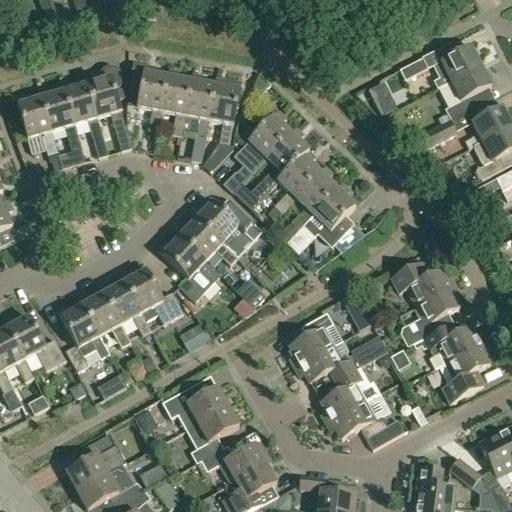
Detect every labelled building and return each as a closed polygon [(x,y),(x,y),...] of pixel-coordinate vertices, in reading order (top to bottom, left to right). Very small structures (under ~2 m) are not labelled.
[(450,85),(481,69),(471,50),(433,69),(439,81),(434,84),(437,92),(450,85)] [(405,85),(427,73),(421,62),(399,74),(405,85)] [(158,136),(162,116),(161,116),(168,80),(167,79),(153,78),(155,70),(133,66),(128,95),(140,97),(137,111),(151,114),(148,134),(158,136)] [(126,135),(113,93),(118,90),(121,85),(122,79),(120,74),(115,70),(110,69),(104,71),(100,75),(98,80),(94,81),(93,78),(84,81),(86,88),(96,122),(110,118),(116,138),(126,135)] [(481,69),(450,85),(460,104),(445,112),(450,123),(473,111),(467,101),(491,88),(481,69)] [(192,84),(191,84),(177,82),(178,75),(169,73),(167,79),(168,80),(161,116),(162,116),(175,118),(171,138),(182,140),(183,133),(185,120),(192,84)] [(193,77),(191,84),(192,84),(185,120),(199,123),(197,135),(195,142),(206,144),(209,124),(208,124),(215,88),(201,86),(203,79),(193,77)] [(86,125),(93,144),(103,141),(96,122),(86,88),(84,81),(61,88),(63,94),(73,129),(74,129),(86,125)] [(216,82),(215,88),(208,124),(209,124),(222,127),(219,147),(229,149),(240,86),(216,82)] [(383,88),(368,95),(381,120),(395,112),(386,95),(383,88)] [(79,148),(74,129),(73,129),(63,94),(50,99),(47,92),(38,94),(40,101),(50,136),(51,136),(63,132),(69,151),(79,148)] [(56,155),(51,136),(50,136),(40,101),(26,105),(25,98),(15,101),(17,110),(22,127),(27,143),(41,139),(47,158),(56,155)] [(17,110),(6,113),(11,130),(22,127),(17,110)] [(468,152),(473,149),(511,129),(502,110),(471,126),(477,138),(464,144),(468,152)] [(290,136),(280,127),(285,121),(278,114),(248,145),(248,146),(234,160),(243,169),(235,177),(234,176),(223,188),(233,197),(252,177),(266,163),(265,162),(290,136)] [(185,120),(183,133),(197,135),(199,123),(185,120)] [(456,134),(450,123),(441,128),(415,141),(422,154),(457,136),(456,134)] [(498,161),(511,153),(511,129),(473,149),(483,169),(475,172),(481,183),(503,172),(498,161)] [(265,162),(266,163),(276,173),(262,187),(270,194),(277,185),(307,154),(308,154),(297,144),(302,138),(295,131),(290,136),(265,162)] [(79,148),(69,151),(70,155),(74,169),(84,166),(79,148)] [(222,166),(233,154),(233,150),(229,149),(219,148),(212,157),(222,166)] [(192,164),(202,166),(204,154),(194,152),(192,164)] [(320,176),(309,166),(314,161),(307,154),(277,185),(287,195),(273,210),(281,217),(295,203),(294,202),(320,176)] [(204,170),(211,177),(222,166),(212,157),(204,170)] [(291,226),(298,233),(302,230),(302,229),(311,219),(337,192),(336,192),(327,183),(331,178),(324,171),(320,176),(294,202),(295,203),(304,212),(291,226)] [(511,201),(511,174),(496,182),(507,204),(511,201)] [(344,220),(354,210),(343,199),(348,194),(341,187),(336,192),(337,192),(311,219),(302,229),(302,230),(313,240),(317,236),(331,250),(333,249),(353,228),(344,220)] [(233,198),(250,215),(267,197),(258,189),(250,198),(241,189),(233,198)] [(8,204),(1,207),(1,208),(0,208),(0,235),(12,230),(5,217),(13,213),(8,204)] [(236,261),(261,235),(243,219),(236,227),(212,205),(202,215),(197,210),(190,218),(195,223),(196,222),(222,248),(222,247),(236,261)] [(236,261),(222,247),(222,248),(196,222),(195,223),(186,233),(181,228),(174,235),(179,240),(205,264),(206,264),(215,255),(230,268),(236,261)] [(353,228),(333,249),(340,255),(364,239),(353,228)] [(203,295),(213,285),(214,285),(220,278),(206,264),(205,264),(179,240),(169,250),(163,246),(156,253),(185,280),(177,289),(195,305),(204,296),(203,295)] [(407,292),(416,310),(455,290),(451,281),(446,284),(441,274),(430,280),(423,266),(392,282),(399,296),(407,292)] [(158,319),(163,328),(183,317),(171,296),(161,302),(142,267),(120,279),(123,286),(142,317),(146,326),(158,319)] [(146,326),(142,317),(123,286),(111,293),(107,286),(99,291),(103,297),(121,329),(133,322),(143,340),(151,335),(146,326)] [(245,288),(238,295),(255,311),(266,299),(259,293),(255,297),(245,288)] [(447,319),(460,312),(455,302),(460,299),(455,290),(416,310),(422,321),(414,325),(423,343),(434,337),(451,328),(447,319)] [(121,329),(103,297),(91,304),(87,298),(79,302),(82,308),(100,340),(112,333),(122,351),(130,346),(121,329)] [(109,358),(100,340),(82,308),(69,316),(66,309),(57,314),(76,349),(66,355),(77,376),(88,370),(83,361),(96,354),(101,363),(109,358)] [(305,328),(311,338),(289,351),(295,360),(290,363),(295,371),(333,350),(342,345),(333,328),(332,329),(326,317),(305,328)] [(2,325),(6,332),(7,332),(23,363),(24,363),(36,356),(45,374),(65,364),(54,343),(42,349),(28,321),(15,327),(12,321),(2,325)] [(476,341),(470,331),(456,338),(451,328),(434,337),(423,343),(433,361),(430,362),(435,372),(438,371),(485,346),(480,338),(476,341)] [(33,381),(24,363),(23,363),(7,332),(6,332),(0,335),(0,370),(2,374),(3,374),(15,367),(25,385),(33,381)] [(476,375),(490,368),(485,359),(490,356),(485,346),(438,371),(447,388),(442,391),(450,407),(483,390),(476,375)] [(329,377),(334,386),(355,374),(345,356),(339,360),(333,350),(295,371),(300,380),(305,378),(310,387),(329,377)] [(12,392),(3,374),(2,374),(0,370),(0,390),(3,396),(12,392)] [(326,427),(364,405),(375,399),(371,391),(366,393),(359,381),(364,378),(360,371),(355,374),(334,386),(340,395),(321,406),(326,416),(321,418),(326,427)] [(185,434),(227,410),(217,391),(200,399),(194,388),(161,407),(170,422),(177,419),(185,434)] [(27,406),(33,416),(47,409),(42,398),(27,406)] [(17,400),(6,406),(11,415),(21,409),(17,400)] [(361,432),(366,442),(373,453),(405,435),(397,423),(387,429),(381,420),(375,423),(364,405),(326,427),(331,436),(336,433),(342,443),(361,432)] [(196,467),(200,464),(218,454),(213,444),(238,430),(227,410),(185,434),(195,452),(189,455),(196,467)] [(412,413),(421,428),(426,425),(418,410),(412,413)] [(511,429),(497,437),(511,467),(511,429)] [(506,477),(511,474),(511,467),(497,437),(478,447),(498,486),(498,485),(502,491),(510,487),(506,477)] [(66,476),(77,495),(108,478),(97,459),(114,449),(108,438),(86,451),(91,462),(66,476)] [(207,476),(219,469),(230,487),(265,467),(266,468),(271,466),(259,446),(230,462),(224,451),(218,454),(200,464),(207,476)] [(489,496),(487,491),(481,480),(458,462),(449,474),(482,499),(489,496)] [(265,467),(230,487),(224,490),(230,500),(222,504),(226,511),(256,511),(257,511),(262,509),(256,497),(276,486),(266,468),(265,467)] [(418,468),(414,508),(450,511),(453,511),(456,489),(441,487),(443,471),(418,468)] [(122,470),(108,478),(77,495),(86,511),(92,511),(113,501),(119,511),(122,510),(144,494),(137,487),(133,489),(122,470)] [(318,511),(352,511),(354,498),(326,495),(327,484),(301,481),(300,493),(320,495),(318,511)] [(498,486),(487,491),(489,496),(497,511),(511,511),(502,491),(498,485),(498,486)] [(151,511),(146,506),(151,502),(144,494),(122,510),(124,511),(151,511)] [(173,507),(177,511),(193,511),(194,511),(183,498),(173,507)]
